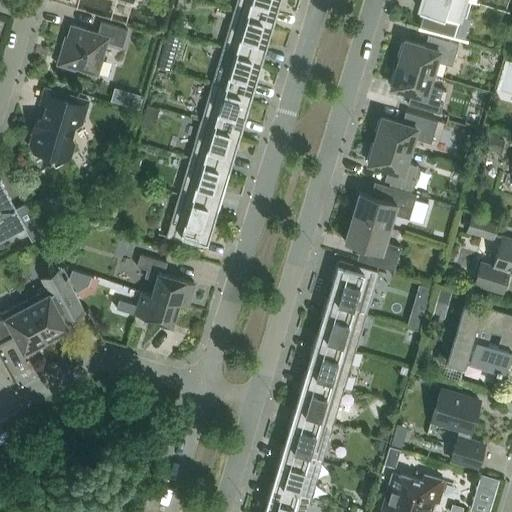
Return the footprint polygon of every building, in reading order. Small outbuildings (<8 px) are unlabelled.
[(236,0),(233,9),(247,13),(246,19),(271,27),(278,0),(236,0)] [(468,0),(420,0),(418,8),(424,10),(419,27),(452,37),(459,15),(465,17),(470,1),(468,0)] [(235,56),(260,63),(271,27),(246,19),(247,13),(233,9),(222,46),(236,50),(235,56)] [(107,42),(122,46),(127,29),(101,21),(97,33),(71,25),(64,48),(62,48),(57,64),(74,70),(75,68),(97,74),(107,42)] [(405,40),(398,63),(432,73),(436,61),(452,65),(458,43),(449,41),(445,52),(405,40)] [(236,50),(222,46),(211,83),(225,87),(224,93),(249,100),(260,63),(235,56),(236,50)] [(429,86),(432,73),(398,63),(391,86),(411,92),(407,103),(440,113),(443,101),(439,100),(442,90),(429,86)] [(225,87),(211,83),(200,120),(214,124),(213,129),(238,137),(249,100),(224,93),(225,87)] [(82,122),(89,100),(58,91),(54,106),(47,104),(43,117),(35,121),(32,132),(33,132),(30,143),(33,150),(51,155),(56,164),(70,156),(74,143),(67,130),(82,122)] [(130,92),(126,104),(139,108),(142,96),(130,92)] [(148,105),(144,116),(156,119),(159,108),(148,105)] [(382,116),(375,139),(409,150),(413,137),(431,143),(437,120),(405,111),(401,122),(382,116)] [(214,124),(200,120),(189,156),(203,161),(202,166),(227,174),(238,137),(213,129),(214,124)] [(485,132),(482,146),(501,152),(504,137),(485,132)] [(405,162),(409,150),(375,139),(368,162),(388,168),(384,180),(413,188),(419,166),(405,162)] [(203,161),(189,156),(178,193),(192,197),(191,203),(216,211),(227,174),(202,166),(203,161)] [(127,165),(124,176),(135,179),(137,173),(134,168),(127,165)] [(0,241),(26,227),(0,180),(0,179),(0,241)] [(359,191),(352,216),(389,227),(393,213),(409,218),(416,194),(388,185),(384,199),(359,191)] [(192,197),(178,193),(166,236),(158,233),(158,234),(205,248),(206,247),(205,247),(216,211),(191,203),(192,197)] [(28,202),(17,208),(33,240),(44,234),(28,202)] [(499,221),(471,213),(466,232),(494,240),(499,221)] [(385,241),(389,227),(352,216),(344,241),(370,249),(366,262),(393,270),(401,246),(385,241)] [(511,272),(511,239),(501,237),(493,267),(510,272),(511,272)] [(155,280),(151,294),(178,302),(178,303),(188,306),(195,283),(163,273),(167,261),(140,254),(136,266),(147,269),(144,277),(155,280)] [(339,259),(328,296),(353,304),(352,309),(366,314),(378,271),(386,274),(386,273),(339,259)] [(502,297),(510,272),(493,267),(479,263),(472,288),(502,297)] [(47,288),(25,300),(47,342),(69,331),(59,311),(63,308),(69,320),(85,311),(67,278),(66,279),(70,285),(66,287),(58,272),(42,281),(47,288)] [(440,288),(438,296),(449,300),(451,292),(440,288)] [(172,325),(178,303),(178,302),(151,294),(142,291),(137,305),(119,299),(116,308),(172,325)] [(328,296),(317,333),(342,341),(341,346),(355,350),(366,314),(352,309),(353,304),(328,296)] [(47,342),(25,300),(0,313),(0,346),(16,338),(25,354),(47,342)] [(491,331),(511,337),(511,313),(493,308),(492,312),(464,304),(447,361),(463,366),(465,361),(496,371),(495,376),(499,377),(500,374),(504,375),(511,350),(511,349),(487,343),(491,331)] [(410,315),(408,323),(421,327),(423,318),(410,315)] [(317,333),(306,370),(331,377),(330,383),(344,387),(355,350),(341,346),(342,341),(317,333)] [(408,368),(401,366),(399,373),(406,375),(408,368)] [(331,377),(306,370),(295,407),(320,414),(319,420),(333,424),(344,387),(330,383),(331,377)] [(477,467),(484,444),(468,439),(480,400),(440,389),(431,420),(460,428),(451,459),(477,467)] [(295,407),(284,443),(309,451),(308,457),(322,461),(333,424),(319,420),(320,414),(295,407)] [(382,431),(380,438),(387,440),(389,434),(382,431)] [(394,434),(391,444),(401,447),(404,437),(394,434)] [(376,440),(374,448),(382,450),(384,442),(376,440)] [(284,443),(273,480),(299,488),(297,493),(311,498),(322,461),(308,457),(309,451),(284,443)] [(390,446),(384,463),(395,467),(400,449),(390,446)] [(393,471),(380,511),(430,511),(434,502),(438,503),(445,480),(423,474),(421,479),(393,471)] [(481,474),(477,488),(494,493),(499,479),(481,474)] [(273,480),(263,511),(306,511),(311,498),(297,493),(299,488),(273,480)]
